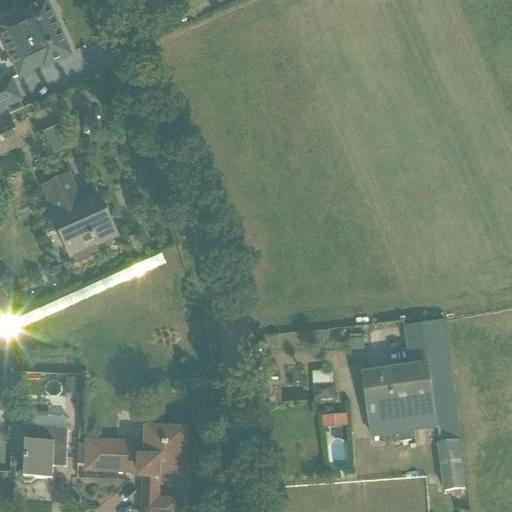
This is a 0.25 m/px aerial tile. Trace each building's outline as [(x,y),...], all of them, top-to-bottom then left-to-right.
[(47,2),(28,10),(19,14),(20,16),(15,18),(14,16),(1,22),(2,25),(0,25),(0,34),(20,77),(43,66),(44,69),(71,56),(47,2)] [(22,102),(12,80),(0,85),(0,112),(20,103),(22,102)] [(20,103),(0,112),(0,120),(7,117),(24,110),(20,103)] [(0,157),(21,148),(7,117),(0,120),(0,157)] [(55,154),(72,147),(63,124),(46,131),(55,154)] [(69,179),(45,190),(58,219),(55,220),(75,266),(99,256),(95,247),(115,238),(98,201),(82,208),(69,179)] [(5,284),(0,286),(0,319),(0,320),(16,314),(5,284)] [(404,338),(408,368),(399,370),(363,375),(372,439),(409,434),(438,429),(440,444),(437,445),(443,493),(465,491),(441,324),(404,330),(405,338),(404,338)] [(0,353),(0,371),(10,368),(4,352),(0,353)] [(335,384),(312,386),(313,401),(336,400),(335,384)] [(324,417),(326,429),(350,425),(348,413),(324,417)] [(52,480),(53,475),(53,468),(66,469),(67,449),(68,429),(20,427),(20,441),(25,446),(24,468),(20,473),(20,479),(24,484),(30,484),(36,480),(52,480)] [(78,445),(78,466),(87,467),(87,471),(140,473),(140,478),(145,478),(158,479),(159,474),(184,475),(186,432),(146,430),(146,446),(88,443),(88,445),(78,445)] [(176,511),(177,503),(144,501),(143,511),(176,511)]
